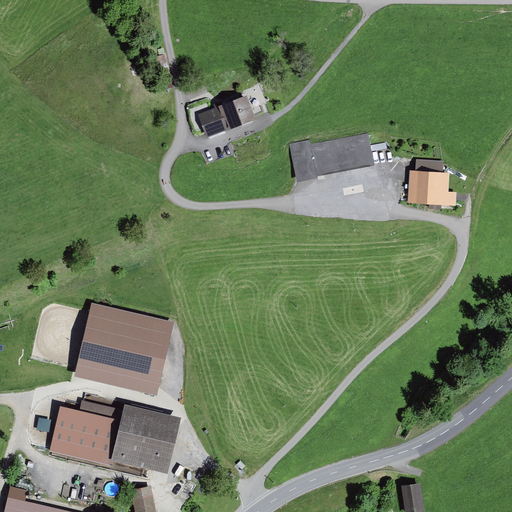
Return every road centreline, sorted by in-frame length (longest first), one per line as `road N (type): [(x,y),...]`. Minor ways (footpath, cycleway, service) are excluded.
road 1 (unclassified): [(163,0),(183,123),(164,171),(166,189),(179,202),(394,211),(440,218),(466,232)]
road 2 (unclassified): [(246,490),(369,357),(432,303),(456,272),(466,232)]
road 3 (residential): [(0,399),(77,385),(167,405),(185,416),(208,460),(246,490)]
road 4 (tertiary): [(261,509),(325,475),(428,442),(511,377)]
road 5 (residential): [(359,0),(511,3)]
